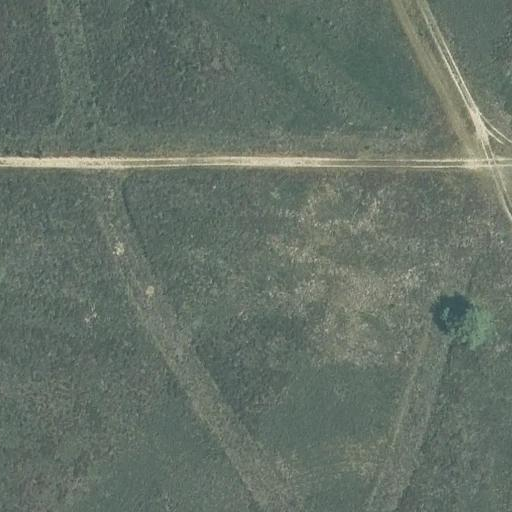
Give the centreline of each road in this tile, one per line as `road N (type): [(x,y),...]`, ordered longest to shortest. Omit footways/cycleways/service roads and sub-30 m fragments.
road 1 (unknown): [(488,163),(0,162)]
road 2 (unknown): [(396,0),(465,137),(488,163)]
road 3 (track): [(420,0),(481,125),(488,163)]
